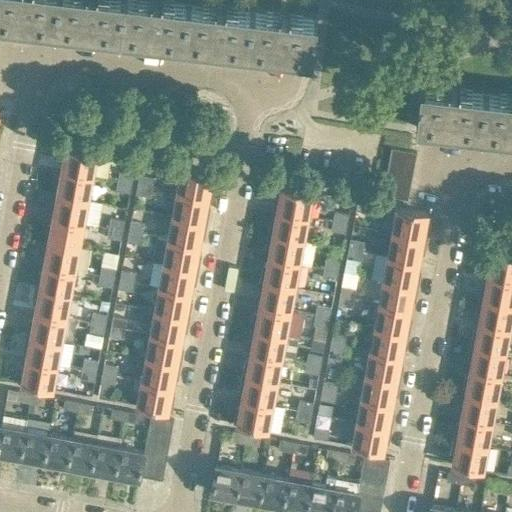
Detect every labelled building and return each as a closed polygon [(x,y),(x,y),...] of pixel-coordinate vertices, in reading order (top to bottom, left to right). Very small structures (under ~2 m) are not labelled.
[(0,0),(0,19),(5,20),(55,26),(58,0),(0,0)] [(58,0),(55,26),(120,33),(123,0),(58,0)] [(123,0),(120,33),(134,35),(184,41),(189,3),(163,0),(123,0)] [(184,41),(249,48),(253,10),(189,3),(184,41)] [(249,48),(298,54),(312,56),(311,60),(312,60),(317,18),(253,10),(249,48)] [(485,92),(421,84),(416,127),(417,127),(417,123),(481,130),(485,92)] [(511,95),(485,92),(481,130),(511,133),(511,95)] [(94,174),(98,151),(65,145),(65,146),(62,145),(59,161),(62,161),(61,168),(94,174)] [(417,152),(413,151),(409,150),(391,147),(389,159),(414,164),(417,152)] [(414,164),(389,159),(386,171),(412,176),(414,164)] [(213,174),(213,173),(181,166),(176,190),(208,196),(210,189),(213,189),(213,188),(215,174),(213,174)] [(56,177),(54,191),(89,198),(94,174),(61,168),(59,177),(56,177)] [(120,169),(118,179),(132,181),(134,172),(120,169)] [(410,188),(412,176),(386,171),(384,183),(410,188)] [(138,182),(152,185),(154,175),(140,173),(138,182)] [(130,191),(132,181),(118,179),(116,188),(130,191)] [(152,185),(138,182),(136,192),(151,195),(152,185)] [(384,183),(382,194),(408,199),(410,188),(384,183)] [(309,214),(313,191),(281,185),(280,186),(277,186),(275,201),(278,202),(277,208),(309,214)] [(206,205),(208,196),(176,190),(172,214),(207,220),(210,206),(206,205)] [(53,208),(52,216),(85,222),(89,198),(54,191),(50,208),(53,208)] [(369,212),(371,202),(357,199),(355,209),(369,212)] [(426,221),(428,213),(396,207),(392,230),(427,237),(429,222),(426,221)] [(272,217),(269,232),(304,238),(305,238),(309,214),(277,208),(275,218),(272,217)] [(333,219),(347,222),(349,212),(335,209),(333,219)] [(172,214),(167,238),(199,244),(201,236),(204,237),(207,220),(172,214)] [(85,222),(52,216),(50,224),(47,224),(45,239),(80,246),(85,222)] [(111,217),(109,226),(123,229),(125,219),(111,217)] [(332,229),(346,231),(347,222),(333,219),(332,229)] [(145,223),(131,221),(129,230),(143,233),(145,223)] [(121,239),(123,229),(109,226),(107,236),(121,239)] [(143,233),(129,230),(127,240),(142,243),(143,233)] [(392,230),(387,254),(419,260),(420,253),(424,253),(427,237),(392,230)] [(269,249),(268,256),(300,262),(304,238),(269,232),(266,248),(269,249)] [(157,236),(153,260),(154,260),(163,261),(198,268),(201,253),(197,252),(199,244),(167,238),(157,236)] [(350,237),(348,247),(362,250),(364,240),(350,237)] [(44,255),(43,263),(76,270),(80,246),(45,239),(42,255),(44,255)] [(362,250),(348,247),(346,257),(347,257),(360,259),(362,250)] [(489,265),(487,273),(511,277),(511,252),(491,249),(491,250),(488,250),(485,265),(489,265)] [(417,269),(419,260),(387,254),(383,278),(418,285),(421,269),(417,269)] [(263,264),(260,280),(295,286),(300,262),(268,256),(266,265),(263,264)] [(326,257),(324,267),(338,270),(340,260),(326,257)] [(163,261),(158,285),(190,291),(192,283),(195,284),(198,268),(163,261)] [(76,270),(43,263),(41,271),(39,271),(36,287),(81,295),(86,272),(76,270)] [(102,264),(100,274),(114,277),(116,267),(102,264)] [(323,277),(337,279),(338,270),(324,267),(323,277)] [(136,271),(122,268),(120,278),(134,281),(136,271)] [(344,271),(339,295),(353,297),(358,274),(344,271)] [(482,281),(480,296),(511,301),(511,277),(487,273),(486,281),(482,281)] [(112,287),(114,277),(100,274),(98,284),(112,287)] [(134,281),(120,278),(118,288),(133,291),(134,281)] [(383,278),(378,302),(410,308),(411,300),(415,300),(418,285),(383,278)] [(261,296),(259,304),(291,310),(295,286),(260,280),(257,295),(261,296)] [(189,299),(190,291),(158,285),(154,309),(189,316),(192,300),(189,299)] [(34,311),(67,317),(77,319),(81,295),(36,287),(33,302),(36,302),(34,311)] [(353,297),(339,295),(337,304),(338,304),(351,307),(353,297)] [(480,313),(478,320),(511,326),(511,319),(511,301),(480,296),(477,312),(480,313)] [(408,316),(410,308),(378,302),(374,326),(409,333),(412,316),(408,316)] [(254,311),(251,327),(287,334),(299,336),(300,336),(304,313),(291,310),(259,304),(257,312),(254,311)] [(317,305),(315,315),(329,317),(331,308),(317,305)] [(154,309),(149,333),(181,339),(183,330),(186,331),(189,316),(154,309)] [(30,318),(27,335),(62,341),(67,317),(34,311),(33,319),(30,318)] [(93,312),(91,322),(105,325),(107,315),(93,312)] [(314,324),(328,327),(329,317),(315,315),(314,324)] [(127,319),(113,316),(111,326),(125,329),(127,319)] [(474,328),(471,344),(506,350),(511,326),(478,320),(477,328),(474,328)] [(104,334),(105,325),(91,322),(89,332),(104,334)] [(125,329),(111,326),(109,336),(124,339),(125,329)] [(374,326),(369,349),(401,355),(402,347),(406,347),(409,333),(374,326)] [(250,351),(282,357),(286,334),(251,327),(248,342),(252,343),(250,351)] [(332,332),(330,342),(344,344),(346,335),(333,332),(332,332)] [(180,346),(181,339),(149,333),(145,357),(180,364),(183,347),(180,346)] [(27,350),(25,359),(58,365),(62,341),(27,335),(24,349),(27,350)] [(311,339),(309,348),(323,351),(325,341),(311,339)] [(343,354),(344,344),(330,342),(329,351),(343,354)] [(471,360),(469,368),(502,374),(506,350),(471,344),(468,359),(471,360)] [(399,363),(401,355),(369,349),(365,374),(400,380),(403,364),(399,363)] [(245,359),(242,374),(278,381),(290,383),(294,359),(282,357),(250,351),(249,359),(245,359)] [(308,352),(307,362),(320,364),(322,355),(308,352)] [(145,357),(140,381),(172,387),(174,377),(177,378),(180,364),(145,357)] [(328,358),(326,367),(339,369),(341,360),(328,358)] [(58,365),(25,359),(24,366),(21,365),(18,381),(53,388),(58,365)] [(84,360),(82,370),(97,372),(98,363),(84,360)] [(305,371),(319,374),(320,364),(307,362),(305,371)] [(104,364),(102,374),(116,377),(118,367),(104,364)] [(326,367),(324,376),(337,378),(339,369),(326,367)] [(465,375),(462,391),(497,398),(502,374),(469,368),(468,376),(465,375)] [(95,382),(97,372),(82,370),(80,379),(95,382)] [(112,399),(116,377),(102,374),(98,396),(112,399)] [(241,398),(273,404),(278,381),(242,374),(239,390),(242,390),(241,398)] [(397,395),(400,380),(365,374),(361,396),(392,402),(394,394),(397,395)] [(324,379),(322,389),(336,391),(338,382),(324,379)] [(171,393),(172,387),(140,381),(136,404),(171,410),(174,394),(171,393)] [(15,400),(30,402),(32,392),(17,389),(15,400)] [(322,389),(320,398),(334,401),(336,391),(322,389)] [(462,407),(460,416),(493,422),(497,398),(462,391),(459,406),(462,407)] [(45,395),(32,392),(30,402),(43,405),(45,395)] [(361,396),(356,422),(391,428),(394,411),(391,410),(392,402),(361,396)] [(65,398),(63,409),(77,411),(79,401),(65,398)] [(273,404),(241,398),(239,406),(236,406),(233,422),(269,428),(273,404)] [(300,399),(298,409),(312,412),(313,402),(300,399)] [(79,401),(77,411),(91,414),(93,404),(79,401)] [(112,407),(110,418),(124,420),(126,410),(112,407)] [(296,419),(310,421),(312,412),(298,409),(296,419)] [(126,410),(124,420),(138,423),(140,412),(126,410)] [(1,423),(0,426),(0,451),(20,455),(25,427),(26,418),(4,414),(2,423),(1,423)] [(150,414),(148,427),(171,431),(174,419),(150,414)] [(456,422),(453,439),(489,446),(493,422),(460,416),(459,423),(456,422)] [(388,442),(391,428),(356,422),(352,444),(383,450),(385,441),(388,442)] [(327,439),(329,429),(315,426),(313,437),(327,439)] [(48,432),(25,427),(20,455),(43,459),(48,432)] [(169,443),(171,431),(148,427),(146,439),(169,443)] [(233,430),(231,440),(245,443),(247,432),(233,430)] [(43,459),(67,464),(72,436),(48,432),(43,459)] [(261,435),(247,432),(245,443),(259,446),(261,435)] [(67,464),(92,468),(97,441),(72,436),(67,464)] [(167,455),(169,443),(146,439),(143,450),(167,455)] [(291,452),(293,441),(280,439),(278,449),(291,452)] [(484,469),(489,446),(453,439),(449,457),(453,458),(452,463),(484,469)] [(92,468),(116,473),(121,446),(97,441),(92,468)] [(308,444),(293,441),(291,452),(306,454),(308,444)] [(143,450),(121,446),(116,473),(138,477),(139,475),(141,462),(143,450)] [(325,458),(339,461),(341,450),(327,447),(325,458)] [(167,455),(143,450),(141,462),(165,466),(167,455)] [(355,453),(341,450),(339,461),(353,464),(355,453)] [(364,454),(362,467),(387,472),(389,459),(364,454)] [(162,479),(165,466),(141,462),(139,475),(162,479)] [(211,491),(233,495),(238,468),(216,463),(211,491)] [(385,483),(387,472),(362,467),(360,479),(385,483)] [(233,495),(258,500),(263,472),(238,468),(233,495)] [(446,480),(460,483),(462,473),(448,470),(446,480)] [(263,472),(258,500),(282,504),(287,477),(263,472)] [(476,475),(462,473),(460,483),(474,486),(476,475)] [(311,482),(306,509),(323,511),(329,511),(336,476),(327,474),(325,484),(311,482)] [(336,476),(329,511),(354,511),(356,503),(358,491),(359,490),(358,490),(360,481),(336,476)] [(287,477),(282,504),(306,509),(311,482),(287,477)] [(382,495),(385,483),(360,479),(360,481),(358,490),(359,490),(358,491),(382,495)] [(493,489),(507,492),(509,482),(495,479),(493,489)] [(358,491),(356,503),(380,508),(382,495),(358,491)] [(379,511),(380,508),(356,503),(354,511),(379,511)]
